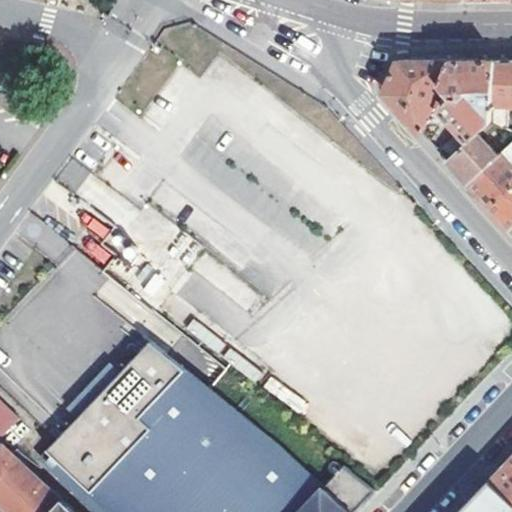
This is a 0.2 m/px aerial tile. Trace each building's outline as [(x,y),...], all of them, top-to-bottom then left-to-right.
[(511,58),(497,59),(491,119),(504,125),(505,105),(511,105),(511,58)] [(443,87),(451,59),(399,60),(392,75),(385,92),(423,133),(443,87)] [(451,59),(443,87),(451,96),(445,102),(442,108),(470,139),(477,132),(491,119),(497,59),(487,59),(460,59),(451,59)] [(457,150),(447,160),(466,180),(470,184),(499,157),(477,132),(470,139),(457,150)] [(511,145),(499,157),(470,184),(474,189),(490,206),(511,185),(511,145)] [(452,146),(443,155),(447,160),(457,150),(452,146)] [(511,185),(490,206),(506,223),(511,229),(511,228),(511,185)] [(351,511),(323,485),(151,341),(51,449),(117,511),(351,511)] [(23,420),(0,397),(0,435),(4,439),(23,420)] [(81,511),(66,497),(65,499),(6,444),(0,450),(0,499),(13,511),(81,511)] [(511,457),(491,479),(511,497),(511,457)] [(323,485),(351,511),(358,511),(378,492),(342,462),(323,485)] [(511,511),(511,497),(491,479),(474,497),(460,511),(511,511)]
